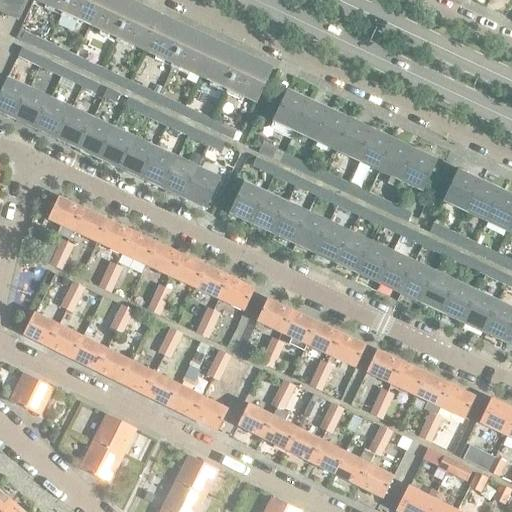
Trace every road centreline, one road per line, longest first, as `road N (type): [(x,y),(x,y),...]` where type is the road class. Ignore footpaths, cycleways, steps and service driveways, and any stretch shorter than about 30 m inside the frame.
road 1 (residential): [(511,383),(30,158)]
road 2 (residential): [(330,511),(0,344)]
road 3 (residential): [(181,0),(511,152)]
road 4 (secondary): [(246,0),(511,124)]
road 5 (secondary): [(511,80),(336,0)]
road 6 (residential): [(0,305),(30,158)]
road 7 (residential): [(94,511),(0,427)]
